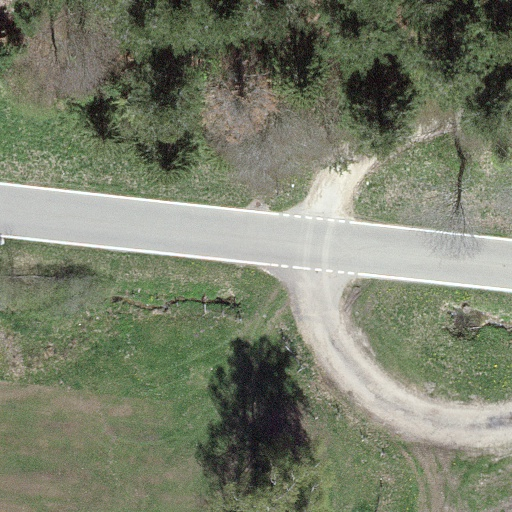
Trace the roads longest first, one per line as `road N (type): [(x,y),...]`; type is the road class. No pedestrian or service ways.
road 1 (track): [(511,89),(472,93),(372,145),(339,177),(309,241),(307,283),(329,341),(355,375),(401,407),(445,424),(511,416)]
road 2 (tertiary): [(0,209),(511,264)]
